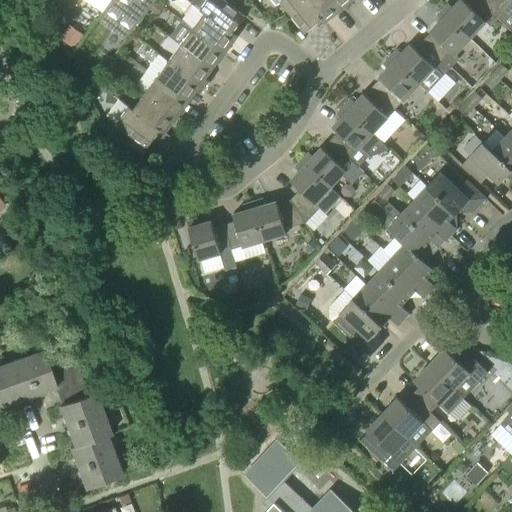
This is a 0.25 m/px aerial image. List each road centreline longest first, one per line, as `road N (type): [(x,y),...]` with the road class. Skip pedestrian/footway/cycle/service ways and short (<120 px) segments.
road 1 (residential): [(329,74),(271,38),(192,142),(208,182),(219,188)]
road 2 (residential): [(219,188),(233,185),(292,125),(329,74)]
road 3 (residential): [(343,410),(407,338),(472,342)]
